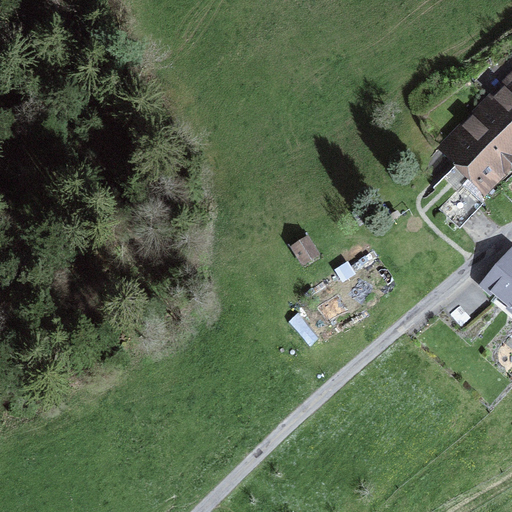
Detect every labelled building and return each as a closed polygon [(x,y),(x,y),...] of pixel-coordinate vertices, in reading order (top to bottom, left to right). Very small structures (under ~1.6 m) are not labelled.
[(511,76),(485,103),(511,131),(511,76)] [(480,187),(511,156),(511,131),(485,103),(441,147),(480,187)] [(459,229),(482,206),(462,187),(439,210),(459,229)] [(317,256),(307,241),(294,249),(303,264),(317,256)] [(511,259),(488,287),(511,307),(511,259)]
